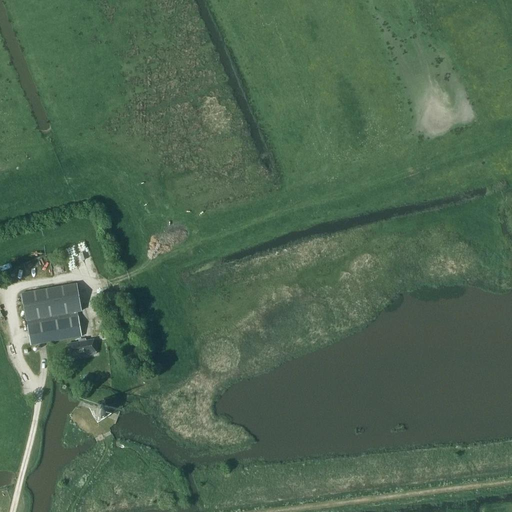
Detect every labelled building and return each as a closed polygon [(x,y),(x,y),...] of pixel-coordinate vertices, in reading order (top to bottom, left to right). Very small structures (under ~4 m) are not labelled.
[(81,311),(75,284),(21,294),(31,346),(46,343),(82,337),(78,311),(81,311)] [(96,331),(102,330),(100,318),(94,319),(96,331)] [(95,336),(96,342),(107,340),(106,334),(95,336)] [(79,343),(68,344),(70,356),(81,354),(82,357),(89,355),(88,354),(94,353),(92,342),(86,343),(86,339),(79,340),(79,343)] [(94,418),(100,421),(106,418),(109,412),(107,406),(101,403),(94,405),(91,411),(94,418)]
